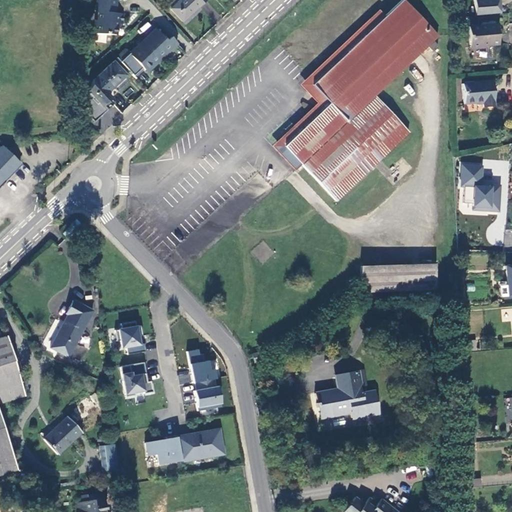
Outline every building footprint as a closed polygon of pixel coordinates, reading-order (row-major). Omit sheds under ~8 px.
[(116,0),(96,0),(96,12),(98,13),(97,21),(95,20),(94,33),(116,35),(117,24),(122,24),(123,14),(116,13),(116,0)] [(173,0),(167,6),(170,9),(179,0),(173,0)] [(205,0),(179,0),(170,9),(182,22),(205,0)] [(402,0),(385,16),(311,85),(329,104),(284,147),(301,165),(335,201),(407,132),(374,96),(437,36),(403,0),(402,0)] [(473,0),(475,17),(500,15),(498,0),(473,0)] [(295,171),(301,165),(284,147),(329,104),(311,85),(385,16),(378,10),(310,75),(299,85),(316,104),(271,146),(295,171)] [(496,26),(468,28),(469,48),(497,46),(496,26)] [(149,69),(176,44),(170,37),(165,41),(154,29),(128,53),(124,48),(115,57),(132,75),(141,67),(143,69),(149,69)] [(433,43),(428,48),(432,52),(437,47),(433,43)] [(125,76),(113,63),(94,81),(88,94),(87,114),(94,121),(113,103),(109,99),(117,92),(113,87),(125,76)] [(494,103),(492,82),(461,85),(463,106),(482,104),(483,108),(493,107),(492,103),(494,103)] [(0,185),(20,165),(2,146),(0,148),(0,185)] [(501,181),(470,179),(469,207),(499,209),(501,181)] [(360,267),(361,293),(436,290),(435,265),(360,267)] [(509,297),(511,296),(511,266),(506,267),(508,284),(500,285),(500,286),(501,298),(509,297)] [(50,347),(68,357),(93,310),(73,300),(65,315),(67,316),(50,347)] [(142,326),(120,327),(121,351),(143,350),(142,326)] [(0,475),(16,471),(0,421),(0,404),(25,397),(6,337),(0,338),(0,475)] [(474,341),(462,342),(463,351),(475,351),(474,341)] [(81,359),(85,348),(76,345),(72,355),(81,359)] [(211,409),(213,361),(202,360),(203,350),(194,350),(192,409),(211,409)] [(143,363),(119,367),(125,397),(134,396),(133,393),(143,391),(143,394),(152,392),(150,382),(146,382),(143,363)] [(377,413),(373,391),(360,394),(356,372),(336,376),(336,375),(333,375),(336,389),(313,394),(315,403),(314,404),(315,409),(316,409),(318,418),(340,414),(340,415),(349,413),(350,419),(377,413)] [(187,373),(179,375),(181,384),(189,382),(187,373)] [(221,386),(211,387),(213,406),(223,405),(221,386)] [(58,455),(81,433),(66,418),(43,440),(58,455)] [(189,435),(176,438),(180,461),(180,462),(194,459),(193,454),(211,451),(212,456),(223,454),(218,430),(197,434),(198,436),(189,437),(189,435)] [(176,438),(175,436),(165,438),(165,439),(144,443),(147,456),(155,454),(157,465),(180,461),(176,438)] [(118,470),(114,445),(99,447),(103,472),(118,470)] [(193,454),(194,459),(212,456),(211,451),(193,454)] [(479,480),(464,481),(465,488),(480,487),(479,480)] [(105,511),(102,493),(92,494),(92,500),(78,503),(74,503),(75,511),(105,511)] [(77,496),(78,503),(92,500),(92,494),(86,495),(85,494),(77,496)] [(396,511),(380,499),(374,506),(368,501),(370,499),(368,497),(362,504),(353,497),(341,511),(396,511)]
